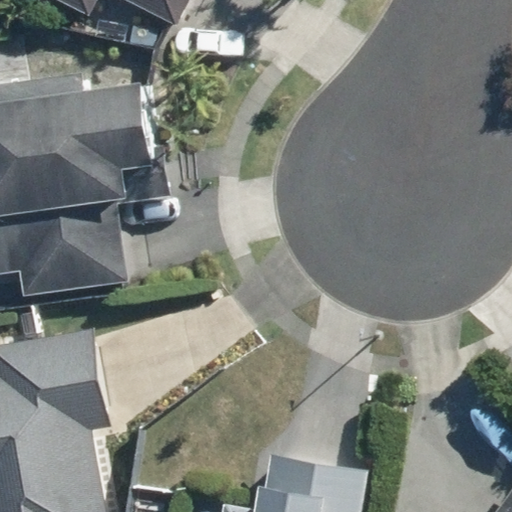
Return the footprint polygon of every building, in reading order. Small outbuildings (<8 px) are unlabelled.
[(79,0),(93,7),(95,0),(127,0),(172,23),(183,0),(79,0)] [(28,299),(134,288),(125,201),(176,196),(173,161),(150,164),(141,80),(82,86),(80,69),(0,77),(0,271),(25,269),(28,299)] [(0,368),(0,371),(0,511),(113,511),(103,426),(116,424),(104,328),(0,341),(0,368)] [(367,511),(374,459),(273,446),(265,509),(228,505),(227,511),(367,511)] [(511,511),(511,498),(502,511),(511,511)]
